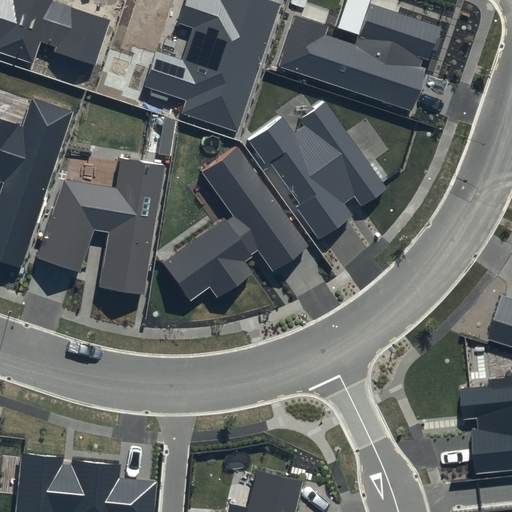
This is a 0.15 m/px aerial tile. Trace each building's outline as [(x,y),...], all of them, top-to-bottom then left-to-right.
[(0,0),(0,51),(33,62),(40,41),(57,46),(55,53),(97,66),(113,18),(55,0),(0,0)] [(185,0),(178,23),(193,28),(182,61),(156,52),(145,86),(186,100),(182,113),(238,132),(281,4),(270,0),(185,0)] [(327,26),(295,16),(278,67),(414,111),(428,68),(421,66),(424,59),(430,61),(442,26),(369,3),(355,45),(325,35),(327,26)] [(511,92),(511,88),(456,70),(427,168),(484,185),(511,92)] [(0,261),(20,268),(73,111),(32,97),(22,127),(0,119),(0,261)] [(295,133),(283,116),(247,141),(264,164),(269,161),(300,204),(296,207),(318,239),(351,216),(342,203),(354,195),(362,206),(388,188),(325,99),(298,118),(304,127),(295,133)] [(311,246),(238,144),(199,172),(230,216),(163,263),(190,300),(208,287),(217,299),(253,273),(244,261),(258,251),(273,272),(311,246)] [(61,180),(38,255),(79,270),(92,228),(108,231),(100,288),(141,292),(163,164),(120,157),(115,187),(61,180)] [(511,297),(501,294),(488,336),(511,343),(511,297)] [(488,386),(460,389),(463,419),(478,417),(479,429),(472,429),(476,472),(511,468),(511,376),(487,379),(488,386)] [(63,457),(23,453),(16,511),(153,511),(157,482),(119,478),(120,464),(72,459),(71,465),(62,464),(63,457)] [(293,511),(300,480),(255,470),(244,511),(293,511)]
